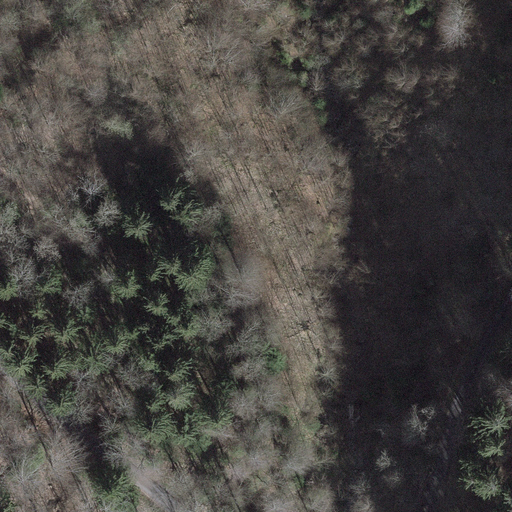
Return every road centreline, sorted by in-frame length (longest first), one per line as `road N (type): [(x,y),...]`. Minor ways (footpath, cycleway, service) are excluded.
road 1 (unclassified): [(425,511),(478,342),(511,283)]
road 2 (unclassified): [(0,359),(182,511)]
